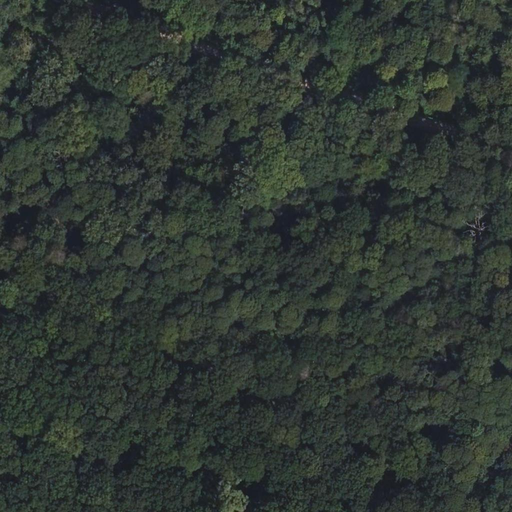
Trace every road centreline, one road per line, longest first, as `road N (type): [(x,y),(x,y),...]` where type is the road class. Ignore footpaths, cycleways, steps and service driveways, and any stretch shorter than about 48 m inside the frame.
road 1 (track): [(436,511),(366,464),(0,268)]
road 2 (track): [(511,147),(75,0)]
road 3 (track): [(0,241),(215,212),(348,151)]
